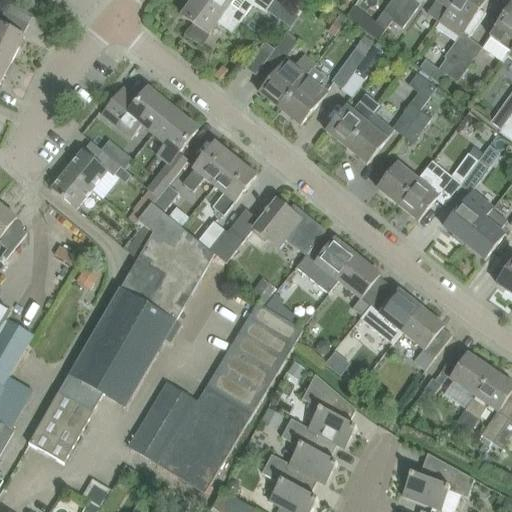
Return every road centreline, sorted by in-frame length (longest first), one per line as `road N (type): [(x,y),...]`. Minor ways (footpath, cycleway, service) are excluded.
road 1 (residential): [(511,338),(113,24)]
road 2 (residential): [(34,176),(14,161),(30,121),(113,24)]
